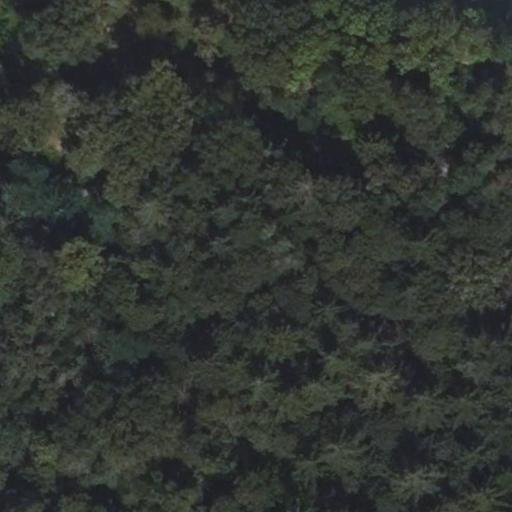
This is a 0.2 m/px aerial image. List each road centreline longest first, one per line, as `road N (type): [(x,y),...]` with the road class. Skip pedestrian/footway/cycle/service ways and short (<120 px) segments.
road 1 (track): [(203,3),(306,29),(444,48),(511,86)]
road 2 (track): [(203,3),(32,68),(0,89)]
